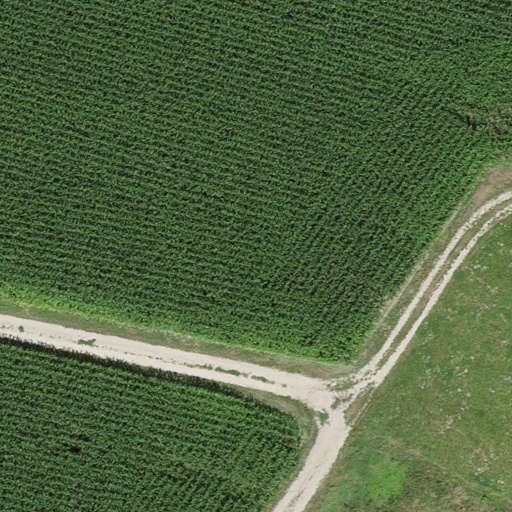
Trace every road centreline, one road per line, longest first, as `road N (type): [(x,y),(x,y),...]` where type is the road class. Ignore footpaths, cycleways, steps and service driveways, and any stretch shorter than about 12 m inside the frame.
road 1 (track): [(0,328),(344,398),(467,225),(511,189)]
road 2 (track): [(270,511),(344,398)]
